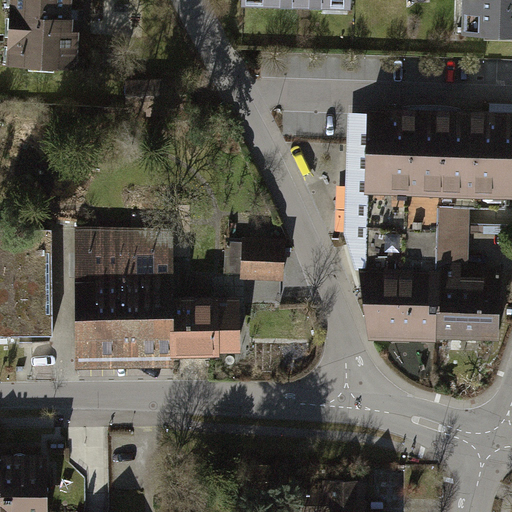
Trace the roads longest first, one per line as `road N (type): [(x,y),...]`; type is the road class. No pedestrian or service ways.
road 1 (residential): [(344,407),(349,355),(340,313),(189,0)]
road 2 (residential): [(344,407),(0,397)]
road 3 (residential): [(492,444),(393,412),(344,407)]
